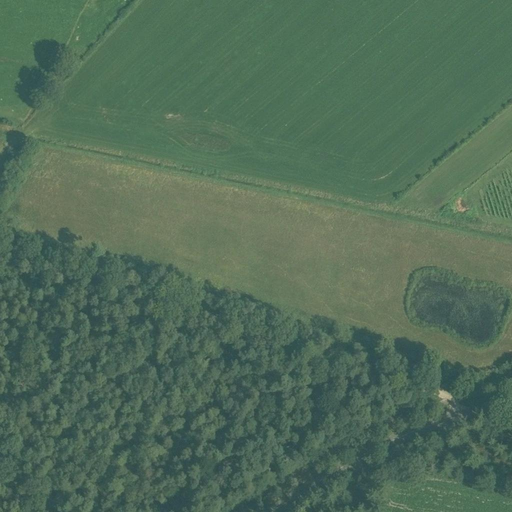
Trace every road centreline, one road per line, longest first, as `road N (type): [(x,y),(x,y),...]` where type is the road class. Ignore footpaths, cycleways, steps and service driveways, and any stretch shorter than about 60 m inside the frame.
road 1 (track): [(0,253),(511,420)]
road 2 (tertiary): [(273,511),(382,445),(511,400)]
